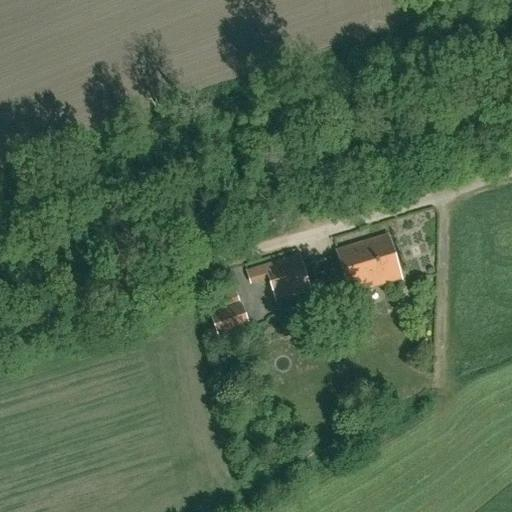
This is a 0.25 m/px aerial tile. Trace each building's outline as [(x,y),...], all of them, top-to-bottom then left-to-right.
[(350,296),(401,279),(387,236),(336,252),(350,296)] [(276,303),(311,293),(300,256),(246,273),(250,285),(269,279),(276,303)] [(222,313),(240,306),(234,287),(215,294),(222,313)] [(224,337),(249,328),(242,309),(217,318),(224,337)] [(416,312),(404,317),(414,340),(427,334),(422,324),(421,324),(416,312)]
